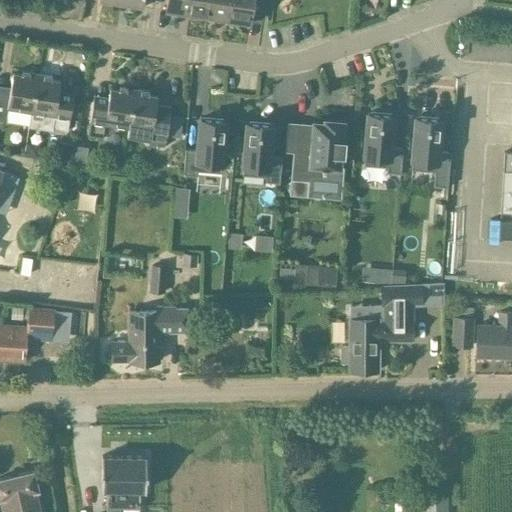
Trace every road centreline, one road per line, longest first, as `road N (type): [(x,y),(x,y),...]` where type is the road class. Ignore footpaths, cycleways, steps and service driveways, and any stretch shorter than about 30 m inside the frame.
road 1 (unclassified): [(511,391),(0,399)]
road 2 (residential): [(0,22),(276,64),(422,21),(457,0)]
